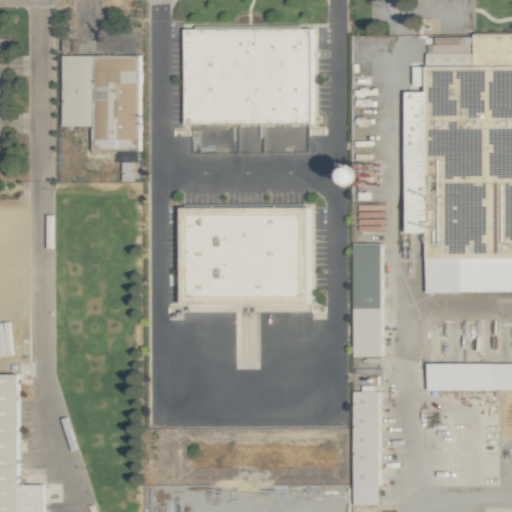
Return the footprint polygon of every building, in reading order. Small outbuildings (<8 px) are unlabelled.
[(313,27),(186,27),(186,123),(313,123),(313,27)] [(511,28),(473,29),(474,45),(441,32),(406,115),(424,115),(424,114),(511,112),(511,205),(509,206),(511,203),(511,190),(432,192),(431,191),(423,187),(423,189),(417,194),(418,292),(511,290),(511,28)] [(63,125),(94,125),(94,150),(141,149),(140,53),(63,54),(63,125)] [(122,180),(135,180),(135,161),(123,161),(122,180)] [(374,165),(363,165),(363,176),(374,177),(374,165)] [(310,205),(185,206),(186,302),(311,301),(310,205)] [(383,242),(354,243),(355,356),(384,356),(383,242)] [(511,362),(429,363),(429,390),(511,389),(511,362)] [(19,483),(19,373),(0,373),(0,511),(44,511),(45,483),(19,483)] [(379,386),(361,386),(361,390),(354,390),(355,505),(381,504),(379,386)]
